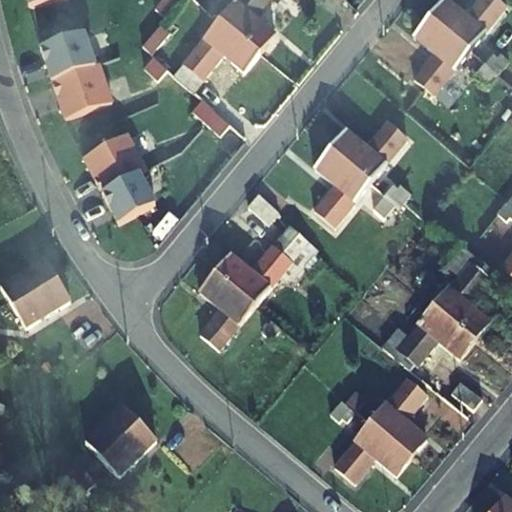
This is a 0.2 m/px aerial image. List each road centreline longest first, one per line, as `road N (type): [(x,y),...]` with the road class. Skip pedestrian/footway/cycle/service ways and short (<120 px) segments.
road 1 (residential): [(370,20),(126,317)]
road 2 (residential): [(126,317),(195,393),(335,511)]
road 3 (residential): [(126,317),(60,217),(0,78)]
road 4 (residential): [(431,511),(511,414)]
